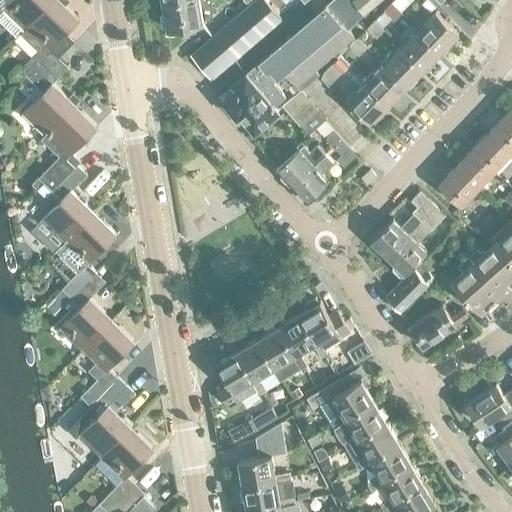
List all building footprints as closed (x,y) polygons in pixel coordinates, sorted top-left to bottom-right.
[(0,0),(0,5),(24,29),(25,29),(52,0),(0,0)] [(25,73),(34,82),(59,57),(50,49),(80,18),(61,0),(52,0),(25,29),(24,29),(14,40),(31,56),(24,64),(25,73)] [(204,22),(200,0),(164,0),(163,0),(165,13),(161,14),(163,26),(167,26),(168,28),(180,26),(181,34),(196,31),(195,24),(204,22)] [(255,0),(192,53),(212,77),(282,18),(266,0),(255,0)] [(332,0),(328,4),(348,28),(364,14),(380,0),(332,0)] [(385,10),(394,19),(402,11),(392,1),(385,10)] [(316,70),(355,37),(326,4),(259,61),(267,70),(270,67),(278,76),(284,70),(301,89),(319,74),(316,70)] [(436,10),(418,28),(442,50),(459,32),(436,10)] [(367,27),(376,36),(384,29),(375,20),(369,25),(367,27)] [(418,28),(401,45),(424,68),(442,50),(418,28)] [(350,45),(360,54),(368,46),(358,36),(350,45)] [(401,45),(384,63),(407,86),(424,68),(401,45)] [(332,63),(342,72),(350,64),(340,54),(332,63)] [(23,111),(45,133),(75,104),(53,82),(68,66),(59,57),(34,82),(43,90),(23,111)] [(275,103),(285,94),(277,85),(273,89),(268,83),(274,78),(267,70),(259,61),(234,82),(239,87),(224,100),(227,103),(225,105),(232,114),(235,112),(238,115),(241,112),(255,129),(279,108),(275,103)] [(384,63),(367,81),(390,103),(407,86),(384,63)] [(390,103),(367,81),(348,99),(372,122),(390,103)] [(284,105),(292,114),(309,99),(301,89),(284,105)] [(309,99),(292,114),(301,124),(318,109),(327,118),(309,99)] [(43,181),(53,190),(77,165),(77,164),(81,161),(72,153),(98,126),(75,104),(45,133),(41,137),(59,155),(32,183),(37,187),(43,181)] [(318,109),(301,124),(309,133),(327,118),(318,109)] [(511,122),(504,115),(487,132),(510,153),(511,149),(511,122)] [(325,136),(334,146),(343,138),(334,128),(325,136)] [(487,132),(472,148),(494,169),(510,153),(487,132)] [(343,138),(334,146),(342,155),(338,158),(346,167),(359,155),(343,138)] [(277,168),(291,183),(326,153),(318,144),(307,154),(300,147),(277,168)] [(472,148),(456,165),(478,186),(494,169),(472,148)] [(326,153),(291,183),(306,200),(329,179),(323,172),(334,161),(326,152),(326,153)] [(41,218),(65,241),(94,211),(71,189),(86,173),(77,165),(53,190),(61,198),(51,208),(46,204),(42,204),(38,208),(38,213),(42,217),(41,218)] [(478,186),(456,165),(440,182),(462,203),(478,186)] [(377,175),(371,168),(362,176),(368,183),(377,175)] [(411,199),(418,206),(426,214),(424,216),(426,218),(423,222),(422,220),(389,254),(396,261),(394,264),(394,267),(401,273),(404,273),(406,270),(407,271),(427,249),(418,240),(430,228),(431,229),(446,214),(427,196),(420,190),(411,199)] [(389,254),(422,220),(423,222),(426,218),(424,216),(426,214),(418,206),(413,211),(414,213),(402,225),(393,216),(372,238),(389,254)] [(117,233),(94,211),(65,241),(56,250),(78,271),(61,288),(62,288),(69,295),(71,297),(96,272),(87,263),(117,233)] [(481,222),(488,229),(497,219),(490,213),(481,222)] [(511,214),(493,234),(498,239),(511,254),(511,214)] [(448,235),(458,245),(462,240),(465,242),(470,237),(458,225),(448,235)] [(479,246),(468,255),(503,293),(511,284),(511,254),(498,239),(484,251),(479,246)] [(452,279),(454,281),(482,312),(503,293),(468,255),(458,265),(463,270),(452,279)] [(416,266),(388,294),(401,310),(435,276),(429,269),(430,268),(423,259),(416,266)] [(71,297),(80,305),(90,295),(90,296),(105,281),(96,272),(71,297)] [(444,290),(454,281),(452,279),(447,274),(438,282),(444,290)] [(62,288),(54,297),(61,304),(69,295),(62,288)] [(61,325),(84,348),(113,318),(90,296),(90,295),(80,305),(61,325)] [(322,300),(301,312),(318,341),(321,339),(337,330),(341,335),(350,330),(338,310),(330,314),(322,300)] [(463,307),(451,315),(443,303),(410,325),(424,345),(456,322),(468,315),(463,307)] [(301,312),(280,324),(298,353),(301,351),(314,343),(323,356),(329,352),(321,339),(318,341),(301,312)] [(81,395),(91,405),(119,377),(109,368),(136,340),(113,318),(84,348),(97,361),(89,369),(98,378),(81,395)] [(280,324),(260,336),(277,365),(280,363),(287,376),(302,368),(308,364),(301,351),(298,353),(280,324)] [(260,336),(239,348),(256,377),(259,376),(272,368),(281,380),(287,376),(280,363),(277,365),(260,336)] [(349,349),(355,360),(371,350),(364,339),(349,349)] [(256,377),(239,348),(217,361),(228,380),(217,386),(229,407),(242,399),(237,389),(251,380),(260,392),(267,388),(259,376),(256,377)] [(320,403),(331,421),(344,412),(346,416),(374,399),(361,377),(347,386),(341,376),(307,396),(314,407),(320,403)] [(80,433),(102,455),(103,455),(132,426),(109,404),(128,385),(119,377),(91,405),(99,413),(91,421),(83,413),(68,428),(76,437),(80,433)] [(501,426),(511,418),(511,386),(504,392),(496,381),(468,401),(483,423),(494,415),(501,426)] [(340,438),(343,441),(356,433),(359,437),(387,420),(374,399),(346,416),(344,412),(331,421),(335,427),(336,431),(340,438)] [(252,418),(258,428),(278,415),(272,405),(252,418)] [(238,459),(243,483),(276,477),(277,482),(292,478),(291,471),(276,473),(272,454),(287,451),(282,420),(256,436),(259,455),(238,459)] [(347,448),(356,462),(369,453),(371,457),(399,440),(387,420),(359,437),(356,433),(343,441),(347,448)] [(498,444),(511,462),(511,422),(501,431),(506,438),(498,444)] [(100,502),(110,511),(135,487),(126,478),(155,448),(132,426),(103,455),(102,455),(95,462),(117,485),(100,502)] [(373,460),(381,474),(383,477),(412,460),(399,440),(371,457),(369,453),(356,462),(360,468),(373,460)] [(328,453),(325,447),(321,445),(314,449),(319,458),(328,453)] [(385,481),(393,494),(396,498),(424,481),(412,460),(383,477),(381,474),(368,482),(372,489),(385,481)] [(243,483),(247,506),(280,500),(281,504),(296,501),(294,494),(296,493),(293,478),(292,478),(277,482),(276,477),(243,483)] [(396,498),(393,494),(381,503),(386,511),(393,511),(401,507),(404,511),(420,511),(437,502),(424,481),(396,498)] [(334,489),(340,501),(350,496),(343,484),(334,489)] [(128,511),(144,495),(135,487),(110,511),(128,511)] [(247,506),(247,511),(301,511),(300,504),(296,501),(281,504),(280,500),(247,506)]
